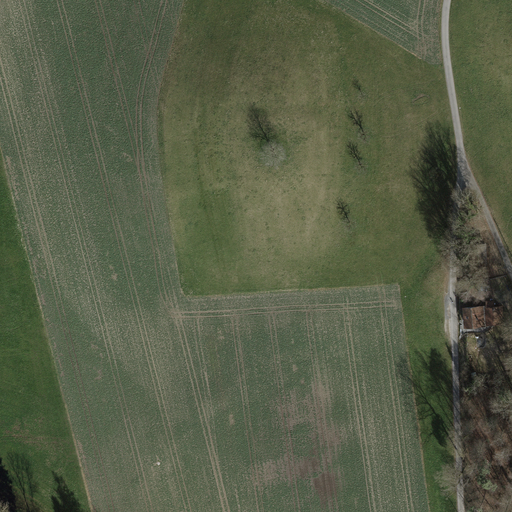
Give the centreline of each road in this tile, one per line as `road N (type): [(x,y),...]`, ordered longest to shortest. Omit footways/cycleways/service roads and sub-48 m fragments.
road 1 (track): [(462,511),(454,314),(460,158)]
road 2 (track): [(460,158),(444,27),(449,0)]
road 3 (track): [(460,158),(511,270)]
